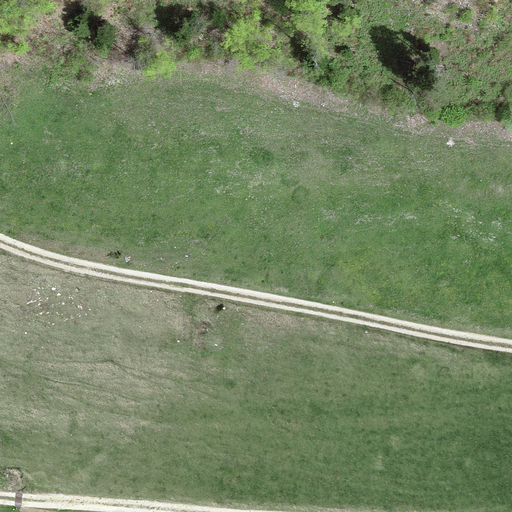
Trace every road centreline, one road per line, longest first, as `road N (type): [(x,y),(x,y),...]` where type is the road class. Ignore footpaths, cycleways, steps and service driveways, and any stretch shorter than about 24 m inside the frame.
road 1 (track): [(511,348),(155,282),(0,243)]
road 2 (track): [(0,499),(182,511)]
